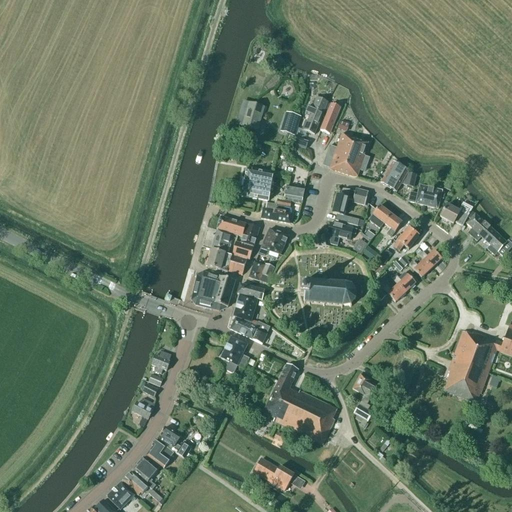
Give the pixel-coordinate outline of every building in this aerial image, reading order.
[(304,116),(309,118),(303,131),(314,136),(327,104),(317,99),(313,108),(309,106),(304,116)] [(258,131),(264,109),(248,104),(246,112),(240,111),(236,125),(258,131)] [(329,135),(340,109),(331,105),(320,131),(329,135)] [(290,121),(287,133),(295,135),(298,123),(297,123),(298,118),(291,116),(290,121)] [(337,130),(346,133),(349,125),(340,122),(337,130)] [(329,169),(329,170),(353,178),(357,178),(359,171),(365,173),(370,158),(363,156),(368,144),(341,135),(337,149),(330,146),(322,167),(329,169)] [(305,150),(307,144),(303,142),(303,140),(298,138),(295,146),(305,150)] [(237,158),(247,160),(249,152),(239,150),(237,158)] [(410,169),(394,160),(381,184),(396,193),(401,185),(407,174),(410,169)] [(273,175),(246,171),(241,197),(268,202),(273,175)] [(413,188),(416,176),(407,174),(401,185),(406,186),(405,187),(413,188)] [(418,194),(411,192),(408,203),(416,205),(415,205),(425,207),(427,199),(430,200),(433,190),(421,186),(418,194)] [(302,202),(303,202),(305,190),(287,187),(285,199),(286,199),(285,202),(277,200),(276,205),(267,204),(265,210),(263,210),(261,220),(290,225),(292,215),(289,214),(291,203),(301,205),(302,202)] [(333,214),(337,215),(335,221),(357,227),(359,221),(343,217),(348,200),(353,201),(352,203),(365,206),(368,194),(355,190),(355,193),(343,190),(341,198),(337,197),(333,214)] [(442,192),(433,190),(430,200),(427,199),(425,207),(437,210),(442,192)] [(463,204),(458,212),(453,222),(454,223),(462,228),(467,218),(468,219),(472,213),(471,212),(472,209),(463,204)] [(440,218),(453,225),(454,223),(453,222),(458,212),(447,206),(440,218)] [(372,216),(379,221),(375,226),(379,230),(383,224),(391,216),(379,207),(372,216)] [(466,225),(472,230),(468,235),(474,240),(487,226),(475,215),(472,213),(468,219),(470,221),(466,225)] [(391,230),(387,236),(391,239),(395,233),(402,224),(391,216),(383,224),(391,230)] [(246,225),(220,218),(217,231),(242,239),(246,225)] [(356,231),(341,227),(330,224),(327,236),(329,236),(330,245),(337,247),(339,239),(349,241),(351,235),(355,236),(356,231)] [(247,226),(241,244),(254,248),(259,229),(247,226)] [(481,238),(490,247),(499,237),(487,226),(474,240),(477,243),(481,238)] [(399,253),(403,247),(408,251),(419,237),(408,229),(398,243),(394,249),(399,253)] [(264,258),(267,257),(269,252),(280,256),(288,238),(269,230),(258,256),(264,258)] [(212,250),(227,254),(230,244),(231,244),(233,237),(228,235),(217,231),(212,250)] [(371,241),(374,237),(367,232),(364,236),(371,241)] [(319,237),(320,238),(313,239),(315,249),(322,247),(322,248),(330,248),(327,236),(319,237)] [(507,253),(511,247),(511,237),(506,244),(499,237),(490,247),(487,250),(494,257),(502,249),(507,253)] [(359,240),(356,245),(364,250),(367,245),(359,240)] [(253,248),(236,243),(233,256),(249,261),(253,248)] [(379,248),(375,253),(379,256),(383,251),(379,248)] [(231,256),(225,255),(225,254),(212,250),(207,267),(227,273),(228,272),(231,256)] [(375,253),(373,252),(368,259),(373,263),(379,256),(375,253)] [(386,265),(392,257),(387,252),(380,260),(386,265)] [(441,260),(434,252),(427,258),(423,253),(419,257),(424,262),(431,270),(441,260)] [(242,276),(247,261),(232,257),(228,272),(242,276)] [(399,262),(398,261),(393,266),(400,273),(409,264),(408,263),(407,262),(405,260),(403,258),(399,262)] [(413,263),(409,266),(414,271),(421,279),(431,270),(424,262),(417,268),(413,263)] [(248,279),(266,285),(269,278),(270,279),(274,269),(265,266),(265,267),(254,263),(248,279)] [(195,306),(219,312),(227,309),(235,282),(203,273),(195,306)] [(399,280),(397,278),(395,280),(393,281),(398,286),(405,294),(415,285),(405,274),(399,280)] [(305,304),(342,307),(350,306),(354,300),(355,292),(351,285),(345,284),(306,281),(305,281),(305,288),(301,288),(300,297),(304,297),(303,304),(305,304)] [(240,285),(237,295),(249,298),(252,288),(240,285)] [(387,287),(383,291),(388,295),(388,296),(395,304),(405,294),(398,286),(391,292),(387,287)] [(261,301),(264,292),(252,288),(249,298),(261,301)] [(382,301),(386,296),(379,289),(374,294),(382,301)] [(257,302),(239,296),(233,318),(250,323),(257,302)] [(264,313),(266,304),(259,303),(257,311),(264,313)] [(250,340),(251,341),(257,329),(236,319),(230,331),(250,340)] [(496,352),(502,354),(511,357),(511,326),(509,325),(502,344),(473,334),(472,336),(462,333),(452,361),(488,374),(496,352)] [(262,346),(267,335),(257,330),(252,341),(262,346)] [(220,359),(229,363),(226,370),(226,373),(231,375),(234,374),(237,367),(244,370),(249,360),(242,356),(247,346),(231,338),(226,347),(220,359)] [(163,371),(166,372),(170,362),(169,362),(171,357),(160,353),(159,358),(155,357),(151,367),(155,368),(154,372),(161,375),(163,371)] [(477,405),(488,374),(452,361),(448,372),(450,373),(446,383),(447,383),(444,393),(477,405)] [(298,394),(289,390),(291,386),(298,371),(286,366),(263,414),(275,420),(273,422),(323,446),(335,422),(333,421),(338,410),(299,392),(298,394)] [(163,381),(151,376),(149,384),(160,388),(163,381)] [(365,395),(370,398),(376,387),(371,384),(372,382),(360,376),(352,390),(364,396),(365,395)] [(153,398),(157,391),(146,385),(142,393),(153,398)] [(132,413),(147,421),(153,411),(152,411),(155,406),(143,400),(140,405),(137,403),(132,413)] [(370,407),(361,402),(359,406),(353,415),(357,417),(355,420),(361,423),(363,420),(365,422),(367,423),(372,414),(371,414),(367,412),(370,407)] [(192,455),(189,453),(191,450),(181,444),(179,448),(176,446),(180,438),(165,428),(164,430),(162,430),(160,433),(160,435),(160,436),(160,437),(158,441),(168,447),(166,449),(185,460),(190,463),(193,458),(192,455)] [(192,428),(188,437),(200,442),(204,434),(192,428)] [(166,449),(155,441),(151,446),(153,447),(146,457),(156,464),(163,469),(170,461),(169,460),(174,454),(166,449)] [(468,448),(474,450),(476,443),(471,441),(468,448)] [(149,488),(152,491),(155,487),(148,482),(158,471),(143,458),(132,471),(147,483),(145,485),(148,488),(149,488)] [(284,492),(294,476),(279,468),(278,470),(261,460),(253,473),(284,492)] [(148,488),(145,485),(131,473),(122,482),(138,497),(141,494),(142,495),(148,488)] [(107,498),(120,511),(134,497),(121,484),(107,498)] [(153,499),(151,501),(156,506),(158,503),(159,504),(161,502),(162,500),(152,491),(148,494),(153,499)] [(114,511),(103,501),(94,509),(96,511),(114,511)]
